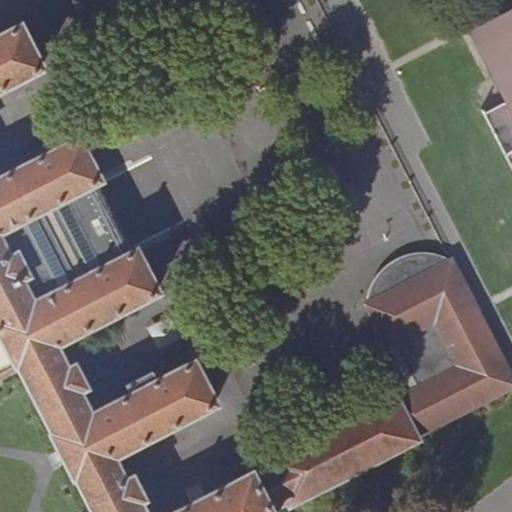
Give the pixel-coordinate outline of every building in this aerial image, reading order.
[(0,0),(0,373),(15,366),(51,435),(49,437),(71,479),(73,478),(90,511),(268,511),(286,503),(288,507),(417,441),(415,438),(511,389),(511,378),(452,261),(418,278),(414,270),(395,280),(399,288),(365,306),(387,349),(389,348),(403,341),(423,381),(394,395),(263,461),(266,467),(249,476),(248,475),(175,511),(137,511),(134,504),(140,500),(129,478),(122,482),(110,459),(211,407),(221,402),(221,401),(199,359),(190,363),(160,379),(131,394),(88,416),(76,392),(83,388),(71,366),(64,369),(52,346),(162,290),(141,248),(130,253),(30,305),(18,281),(25,277),(14,256),(8,259),(0,244),(0,233),(105,179),(82,136),(0,177),(0,89),(47,66),(25,23),(0,35),(0,0)] [(480,108),(511,169),(511,0),(465,25),(502,96),(480,108)] [(130,253),(94,185),(0,233),(0,244),(8,259),(14,256),(25,277),(18,281),(30,305),(130,253)] [(161,344),(181,334),(172,315),(152,325),(161,344)] [(403,341),(389,348),(409,387),(423,381),(403,341)] [(125,383),(131,394),(160,379),(154,367),(125,383)]
